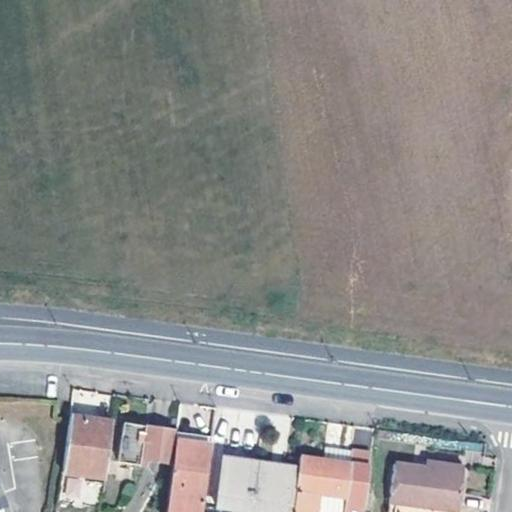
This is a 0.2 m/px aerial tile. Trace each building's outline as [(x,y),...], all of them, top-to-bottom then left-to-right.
[(61,471),(81,474),(103,477),(110,421),(69,416),(61,471)] [(170,427),(122,421),(118,460),(146,463),(146,456),(166,459),(170,427)] [(176,429),(174,438),(210,443),(211,433),(176,429)] [(201,511),(210,443),(174,438),(164,511),(201,511)] [(323,442),(322,456),(335,458),(337,445),(323,442)] [(335,458),(322,456),(298,452),(295,470),(289,511),(341,511),(350,446),(337,445),(335,458)] [(341,511),(361,511),(369,449),(350,446),(341,511)] [(289,511),(295,470),(271,467),(272,462),(221,455),(214,511),(289,511)] [(394,500),(392,511),(396,511),(454,511),(461,466),(425,460),(423,467),(392,462),(386,499),(394,500)] [(77,498),(81,474),(61,471),(58,496),(77,498)]
